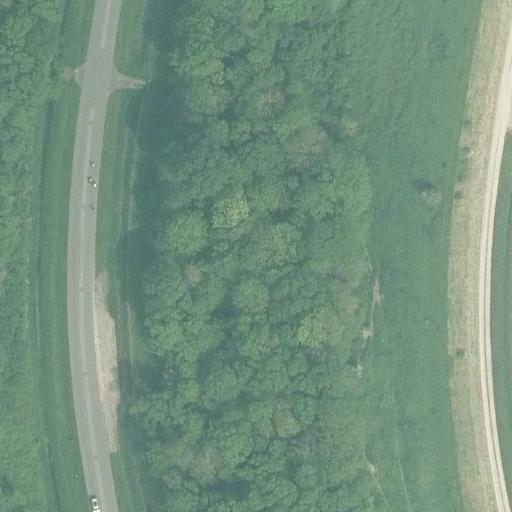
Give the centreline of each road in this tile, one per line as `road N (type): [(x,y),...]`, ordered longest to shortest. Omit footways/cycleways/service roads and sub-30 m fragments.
road 1 (tertiary): [(103,511),(84,407),(84,192),(112,0)]
road 2 (unclassified): [(506,511),(486,378),(484,286),(511,71)]
